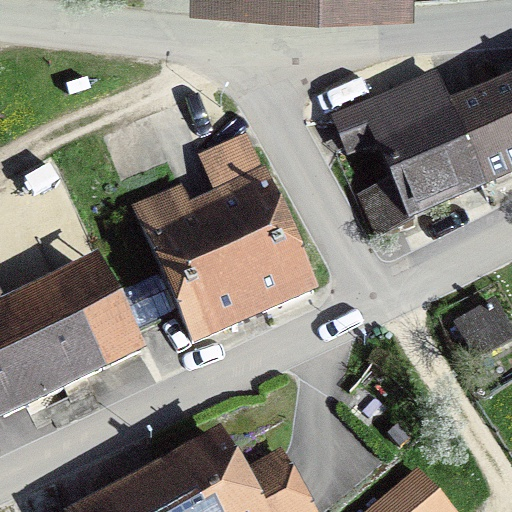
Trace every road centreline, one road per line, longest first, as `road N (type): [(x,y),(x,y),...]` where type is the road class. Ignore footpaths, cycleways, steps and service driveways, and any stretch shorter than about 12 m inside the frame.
road 1 (residential): [(378,305),(0,491)]
road 2 (residential): [(378,305),(297,188),(249,55)]
road 3 (residential): [(249,55),(391,55),(511,36)]
road 4 (residential): [(0,22),(249,55)]
road 5 (track): [(511,504),(378,305)]
road 6 (residential): [(511,236),(378,305)]
